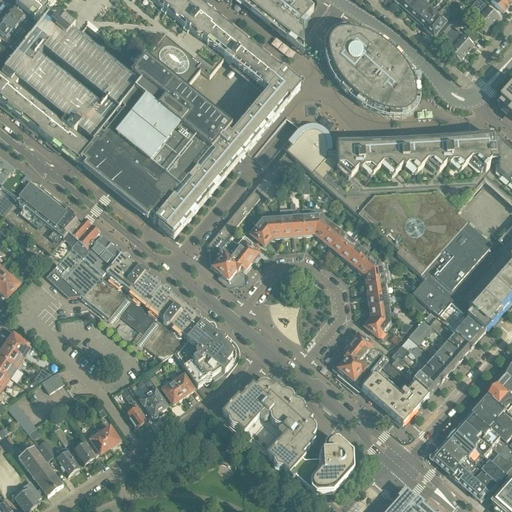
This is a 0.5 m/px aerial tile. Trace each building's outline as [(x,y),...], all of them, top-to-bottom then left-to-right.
[(49,19),(55,23),(57,21),(58,20),(60,20),(62,22),(87,42),(84,45),(130,82),(130,81),(144,63),(155,72),(183,95),(200,74),(209,81),(223,63),(225,61),(266,94),(262,98),(261,97),(231,133),(154,225),(155,225),(158,228),(157,228),(173,244),(260,140),(300,92),(301,92),(302,92),(303,91),(303,90),(303,89),(302,88),(301,87),(300,87),(299,88),(282,74),(208,13),(190,0),(22,0),(15,8),(41,29),(49,19)] [(239,0),(303,51),(303,33),(299,30),(314,12),(298,0),(239,0)] [(407,0),(392,0),(395,3),(395,5),(400,9),(407,0)] [(409,15),(422,1),(421,0),(416,0),(417,0),(416,0),(407,0),(400,9),(404,13),(406,12),(409,15)] [(487,0),(489,2),(490,1),(491,3),(490,3),(503,15),(511,6),(505,0),(487,0)] [(417,24),(428,10),(424,6),(426,3),(422,1),(409,15),(412,18),(412,20),(417,24)] [(444,10),(448,6),(442,1),(438,5),(444,10)] [(486,22),(492,27),(499,20),(496,17),(497,15),(495,14),(493,15),(487,9),(478,1),(471,8),(474,11),(476,13),(475,14),(479,18),(480,17),(486,22)] [(437,18),(426,31),(425,32),(434,39),(440,32),(441,32),(447,24),(456,13),(448,7),(448,6),(444,10),(437,18)] [(423,28),(426,31),(437,18),(434,15),(437,12),(432,7),(428,10),(417,24),(421,28),(423,28)] [(479,18),(475,14),(476,13),(474,11),(471,8),(464,16),(473,24),(480,30),(479,31),(481,33),(482,32),(485,35),(492,27),(486,22),(480,17),(479,18)] [(39,30),(34,26),(14,10),(7,18),(19,28),(20,28),(32,38),(39,30)] [(25,48),(32,38),(20,28),(19,28),(7,18),(0,27),(0,26),(12,37),(14,39),(19,43),(25,48)] [(38,104),(48,111),(64,125),(61,129),(73,139),(74,139),(90,152),(140,89),(130,82),(84,45),(87,42),(62,22),(60,20),(58,20),(57,21),(55,23),(49,19),(41,29),(39,30),(32,38),(25,48),(17,57),(3,75),(38,104)] [(456,27),(451,22),(448,25),(447,24),(441,32),(440,32),(450,41),(467,56),(474,48),(470,45),(472,43),(470,41),(468,43),(454,30),(456,27)] [(11,43),(14,39),(12,37),(0,26),(0,40),(10,48),(13,45),(11,43)] [(473,41),(478,36),(469,28),(464,34),(473,41)] [(383,49),(382,48),(371,42),(372,41),(371,40),(364,37),(354,35),(345,34),(341,35),(337,36),(334,38),(331,41),(329,44),(328,48),(328,52),(328,54),(328,57),(329,59),(329,61),(330,64),(331,68),(333,71),(334,74),(336,77),(338,80),(340,83),(342,86),(344,88),(347,91),(349,93),(351,96),(357,100),(359,102),(363,105),(368,108),(372,110),(375,111),(378,113),(382,114),(384,115),(388,116),(391,116),(395,117),(398,117),(401,117),(404,116),(405,116),(407,115),(409,114),(410,113),(411,112),(413,110),(414,109),(415,107),(416,104),(416,102),(416,100),(416,97),(415,93),(413,86),(410,78),(408,75),(404,68),(399,62),(393,56),(389,52),(384,48),(383,49)] [(439,44),(433,40),(430,44),(435,49),(439,44)] [(0,59),(8,50),(9,49),(0,41),(0,59)] [(450,41),(444,48),(455,58),(453,60),(455,61),(457,60),(460,63),(467,56),(450,41)] [(17,57),(25,48),(19,43),(12,53),(17,57)] [(17,57),(12,53),(8,50),(0,59),(0,104),(77,167),(79,164),(90,152),(74,139),(73,139),(61,129),(64,125),(48,111),(38,104),(3,75),(17,57)] [(229,132),(183,95),(155,72),(144,63),(130,81),(140,89),(90,152),(79,164),(81,166),(82,164),(86,168),(94,174),(93,175),(94,176),(95,175),(109,187),(109,188),(110,189),(111,188),(125,199),(124,200),(125,201),(126,200),(140,212),(140,213),(141,214),(142,213),(150,219),(154,222),(153,224),(154,225),(231,133),(229,131),(229,132)] [(511,92),(499,108),(511,119),(511,92)] [(327,154),(327,145),(326,142),(325,139),(324,137),(322,135),(318,132),(314,131),(309,132),(305,133),(301,136),(294,145),(285,155),(286,156),(286,155),(399,255),(397,258),(421,279),(430,268),(437,274),(445,265),(438,259),(440,257),(466,227),(455,217),(484,184),(511,209),(511,159),(504,152),(502,155),(500,153),(500,148),(499,147),(499,148),(498,147),(496,147),(493,147),(492,139),(453,142),(415,145),(388,146),(376,147),(337,147),(337,154),(327,154)] [(269,204),(289,181),(298,170),(284,158),(285,157),(284,157),(255,192),(256,192),(269,204)] [(11,183),(17,176),(0,162),(0,193),(10,182),(11,183)] [(297,185),(303,177),(299,174),(293,181),(297,185)] [(0,224),(3,221),(31,187),(17,176),(11,183),(10,182),(0,193),(0,224)] [(72,220),(65,214),(31,187),(3,221),(49,258),(70,236),(72,233),(78,227),(73,223),(72,220)] [(222,241),(227,245),(228,244),(234,237),(232,235),(252,211),(255,207),(260,201),(258,198),(254,194),(253,193),(208,247),(209,257),(222,241)] [(336,203),(329,197),(326,200),(330,203),(329,204),(333,206),(336,203)] [(260,213),(264,211),(260,201),(255,207),(258,214),(260,213)] [(271,239),(262,222),(260,213),(258,214),(254,216),(255,218),(251,223),(257,228),(250,237),(264,248),(271,239)] [(304,238),(314,237),(320,218),(303,220),(304,238)] [(323,244),(334,230),(320,218),(314,237),(315,237),(323,244)] [(282,239),(292,238),(291,220),(281,221),(282,239)] [(292,238),(304,238),(303,220),(291,220),(292,238)] [(271,239),(282,239),(281,221),(262,222),(271,239)] [(48,260),(57,269),(59,267),(91,231),(84,224),(83,225),(81,223),(78,227),(72,233),(70,236),(49,258),(48,260)] [(448,264),(474,234),(466,227),(440,257),(448,264)] [(511,229),(498,244),(497,245),(502,249),(497,255),(491,250),(492,249),(491,249),(486,244),(485,244),(480,240),(480,239),(474,234),(448,264),(438,275),(434,280),(428,287),(484,336),(491,329),(496,323),(501,317),(502,317),(502,316),(505,313),(511,304),(511,229)] [(331,251),(343,237),(334,230),(323,244),(331,251)] [(59,267),(57,269),(67,277),(85,257),(88,254),(99,241),(97,240),(99,238),(91,231),(59,267)] [(340,258),(351,243),(343,237),(331,251),(340,258)] [(46,280),(68,300),(81,298),(83,300),(87,296),(100,282),(102,280),(106,276),(120,258),(119,257),(102,242),(101,243),(99,241),(88,254),(85,257),(67,277),(68,278),(65,282),(54,272),(46,280)] [(231,263),(230,262),(223,256),(220,254),(227,245),(222,241),(209,257),(211,271),(215,274),(219,278),(231,263)] [(348,265),(360,250),(351,243),(340,258),(348,265)] [(228,245),(228,244),(227,245),(220,254),(223,256),(230,262),(231,263),(244,273),(251,265),(233,250),(234,250),(228,245)] [(233,250),(251,265),(258,256),(244,245),(238,253),(234,250),(233,250)] [(357,272),(369,257),(360,250),(348,265),(357,272)] [(365,278),(383,268),(369,257),(357,272),(365,278)] [(438,275),(448,264),(440,257),(438,259),(445,265),(437,274),(438,275)] [(200,328),(201,327),(200,326),(202,323),(200,323),(201,321),(201,319),(198,317),(196,319),(168,297),(170,295),(167,292),(165,292),(164,293),(159,290),(160,289),(160,286),(157,284),(155,286),(145,278),(146,277),(146,275),(141,271),(139,271),(138,272),(128,265),(130,262),(127,260),(124,260),(124,261),(120,258),(106,276),(102,280),(100,282),(87,296),(83,300),(108,320),(111,320),(125,302),(129,306),(119,319),(143,337),(153,325),(159,330),(144,348),(144,349),(155,357),(154,357),(162,364),(174,356),(174,357),(193,336),(194,335),(199,329),(200,328)] [(36,272),(40,268),(33,261),(29,266),(36,272)] [(241,276),(244,273),(231,263),(219,278),(219,279),(227,285),(228,286),(229,287),(242,285),(242,286),(243,286),(243,285),(242,285),(242,282),(242,281),(241,276)] [(367,289),(385,286),(383,268),(365,278),(367,289)] [(438,275),(437,274),(430,268),(421,279),(425,283),(424,284),(428,287),(434,280),(438,275)] [(0,289),(11,277),(2,269),(0,270),(0,289)] [(11,277),(0,289),(0,295),(7,301),(21,286),(11,277)] [(394,357),(391,360),(396,364),(392,368),(428,400),(456,369),(484,336),(428,287),(424,284),(413,297),(431,314),(397,353),(394,357)] [(368,300),(387,297),(385,286),(367,289),(368,300)] [(370,310),(388,308),(387,297),(368,300),(370,310)] [(425,312),(414,303),(411,307),(422,316),(425,312)] [(371,322),(391,327),(388,308),(370,310),(371,322)] [(0,319),(5,324),(11,317),(4,310),(0,314),(0,319)] [(379,341),(391,327),(371,322),(365,330),(379,341)] [(184,371),(197,390),(221,374),(224,377),(233,366),(235,362),(236,359),(236,356),(235,353),(234,350),(231,347),(206,327),(204,326),(202,326),(201,327),(200,328),(199,329),(194,335),(193,336),(174,357),(175,357),(180,365),(184,371)] [(398,341),(392,337),(388,342),(394,347),(398,341)] [(6,348),(24,360),(31,349),(14,338),(6,348)] [(381,370),(387,363),(388,362),(383,359),(384,359),(372,349),(358,338),(351,346),(376,366),(381,370)] [(369,374),(376,366),(351,346),(344,355),(348,358),(357,365),(358,366),(369,374)] [(0,359),(17,371),(24,360),(6,348),(0,357),(0,359)] [(345,380),(357,365),(348,358),(344,355),(345,356),(342,359),(340,359),(339,358),(333,358),(334,371),(345,380)] [(0,374),(10,381),(17,371),(0,359),(0,374)] [(387,364),(387,363),(381,370),(361,393),(375,405),(402,429),(428,400),(392,368),(388,364),(388,365),(387,364)] [(179,374),(184,371),(180,365),(175,368),(179,374)] [(381,370),(376,366),(369,374),(358,366),(357,365),(345,380),(361,393),(381,370)] [(0,390),(2,392),(10,381),(0,374),(0,390)] [(50,381),(57,392),(64,387),(58,376),(50,381)] [(172,384),(183,400),(194,393),(192,389),(192,388),(187,381),(187,382),(183,376),(172,384)] [(158,393),(162,390),(154,378),(150,382),(158,393)] [(511,382),(508,378),(499,388),(500,389),(511,399),(511,382)] [(49,397),(57,392),(50,381),(42,386),(49,397)] [(173,408),(183,400),(172,384),(161,391),(165,397),(170,404),(173,408)] [(499,388),(490,399),(507,414),(511,418),(511,399),(500,389),(499,388)] [(156,393),(153,390),(146,395),(148,398),(140,403),(144,409),(146,408),(151,415),(151,418),(152,421),(155,421),(158,420),(158,417),(166,411),(167,409),(156,393)] [(301,465),(301,464),(302,463),(303,463),(305,460),(303,457),(310,449),(307,446),(310,443),(305,439),(308,435),(310,433),(309,421),(276,391),(263,392),(262,393),(259,397),(254,392),(251,396),(248,393),(240,401),(238,399),(221,417),(242,436),(258,418),(262,422),(263,422),(264,422),(266,422),(266,421),(267,420),(267,419),(266,418),(267,417),(268,418),(270,415),(285,428),(282,431),(282,432),(281,432),(280,432),(279,432),(278,433),(278,434),(278,435),(278,436),(278,437),(282,440),(267,458),(289,478),(293,473),(301,465)] [(127,395),(129,397),(133,403),(134,405),(139,402),(132,392),(127,395)] [(474,417),(473,417),(501,442),(507,447),(511,451),(511,424),(504,417),(507,414),(490,399),(474,417)] [(138,433),(143,429),(143,428),(148,424),(135,406),(129,410),(132,414),(126,418),(137,433),(138,432),(138,433)] [(469,494),(482,505),(501,483),(506,487),(510,482),(511,479),(511,451),(507,447),(501,442),(473,417),(435,461),(435,464),(461,487),(462,486),(469,493),(469,494)] [(16,423),(10,428),(13,433),(20,428),(16,423)] [(100,436),(110,451),(120,445),(110,430),(107,432),(104,428),(97,433),(98,434),(100,436)] [(3,432),(7,437),(11,434),(7,429),(3,432)] [(65,449),(70,446),(60,431),(55,434),(65,449)] [(82,443),(85,446),(94,460),(100,457),(100,458),(110,451),(100,436),(98,434),(97,433),(97,431),(81,441),(82,443)] [(38,449),(48,464),(54,460),(56,463),(58,466),(58,467),(63,475),(64,474),(67,479),(80,471),(66,450),(58,456),(61,460),(59,461),(47,443),(38,449)] [(316,496),(316,497),(317,497),(317,496),(332,496),(332,495),(337,490),(338,490),(338,489),(345,482),(345,481),(352,474),(352,473),(352,471),(355,468),(355,465),(355,463),(351,460),(351,457),(343,450),(344,450),(343,450),(337,445),(337,444),(336,444),(329,444),(325,448),(326,457),(320,457),(320,459),(319,461),(314,461),(315,464),(315,465),(313,467),(313,468),(306,475),(305,475),(305,476),(306,487),(308,489),(316,496)] [(94,460),(85,446),(79,450),(76,445),(71,449),(74,453),(84,468),(95,461),(94,460)] [(41,490),(37,493),(39,495),(42,493),(47,500),(63,488),(33,449),(31,451),(28,447),(19,453),(23,457),(18,460),(41,490)] [(296,478),(306,487),(305,476),(305,475),(306,475),(313,468),(313,467),(315,465),(315,464),(305,464),(303,463),(302,463),(301,464),(301,465),(293,473),(295,475),(296,476),(296,477),(296,478)] [(39,495),(37,493),(30,484),(12,498),(22,511),(30,511),(38,506),(39,506),(39,505),(39,506),(37,503),(41,500),(39,496),(39,495)] [(506,492),(492,507),(497,511),(511,511),(511,491),(509,494),(506,492)] [(425,511),(420,507),(414,503),(415,502),(414,502),(409,498),(410,498),(409,498),(409,497),(406,495),(391,511),(425,511)] [(9,511),(6,508),(0,499),(0,511),(9,511)]
